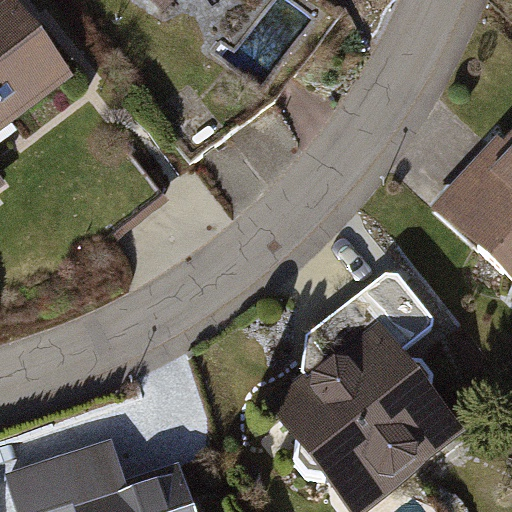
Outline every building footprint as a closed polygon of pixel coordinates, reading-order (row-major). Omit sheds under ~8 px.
[(201,0),(151,0),(180,25),(201,0)] [(12,1),(0,10),(0,159),(84,96),(12,1)] [(511,145),(437,216),(511,296),(511,145)] [(144,150),(85,178),(108,228),(168,200),(144,150)] [(390,511),(468,450),(376,337),(275,418),(352,511),(390,511)] [(197,511),(192,495),(136,511),(119,456),(17,486),(25,511),(197,511)]
